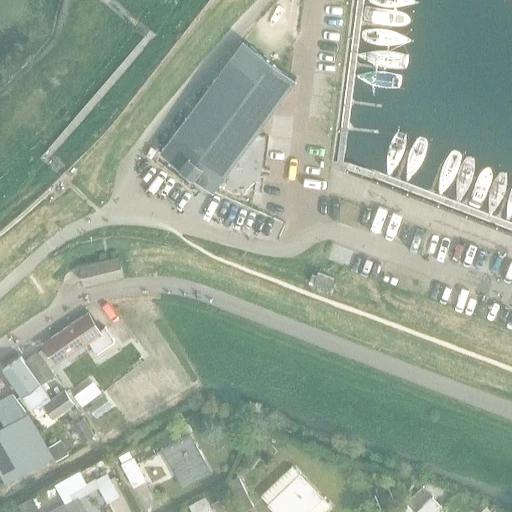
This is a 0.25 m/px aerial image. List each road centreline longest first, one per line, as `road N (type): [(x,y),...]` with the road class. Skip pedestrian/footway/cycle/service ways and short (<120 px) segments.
road 1 (residential): [(0,343),(94,289),(166,285),(511,412)]
road 2 (residential): [(511,302),(330,235),(262,251),(115,211)]
road 3 (residential): [(115,211),(57,235),(0,286)]
